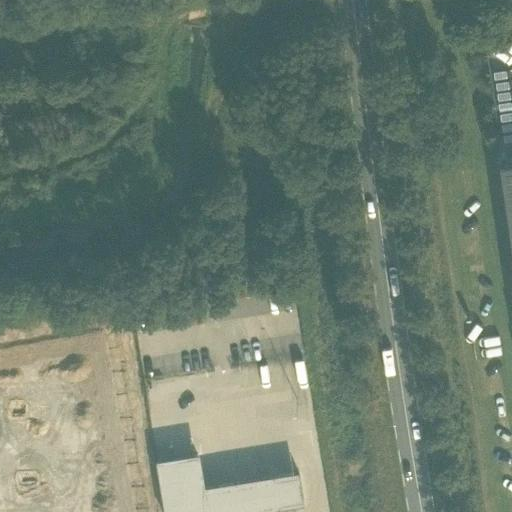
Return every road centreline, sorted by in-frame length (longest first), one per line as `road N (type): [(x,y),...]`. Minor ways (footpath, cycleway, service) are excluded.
road 1 (secondary): [(421,511),(353,0)]
road 2 (track): [(0,166),(112,137),(153,83),(162,17),(307,0)]
